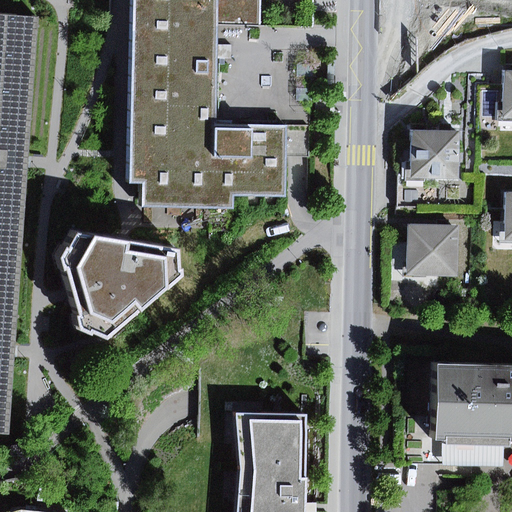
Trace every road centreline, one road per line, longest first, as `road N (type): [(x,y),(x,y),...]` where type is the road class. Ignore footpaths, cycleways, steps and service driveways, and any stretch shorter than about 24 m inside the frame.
road 1 (residential): [(362,113),(353,511)]
road 2 (residential): [(511,40),(446,68),(405,104),(362,113)]
